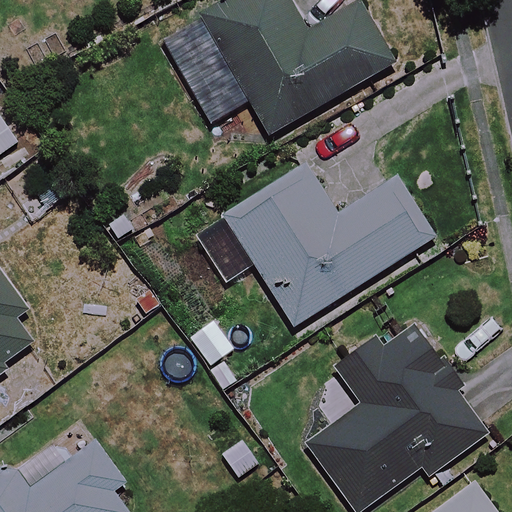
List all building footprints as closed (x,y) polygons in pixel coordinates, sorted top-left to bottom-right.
[(304,38),(283,0),(232,0),(200,18),(267,138),(391,69),(357,8),(304,38)] [(333,218),(303,171),(222,222),(290,330),(430,242),(392,181),(333,218)] [(0,371),(45,338),(0,277),(0,371)] [(397,310),(328,358),(363,409),(309,446),(355,511),(363,511),(423,470),(429,479),(487,439),(397,310)] [(122,486),(92,447),(30,494),(9,467),(0,473),(0,511),(123,511),(110,495),(122,486)] [(490,511),(475,490),(445,511),(490,511)]
